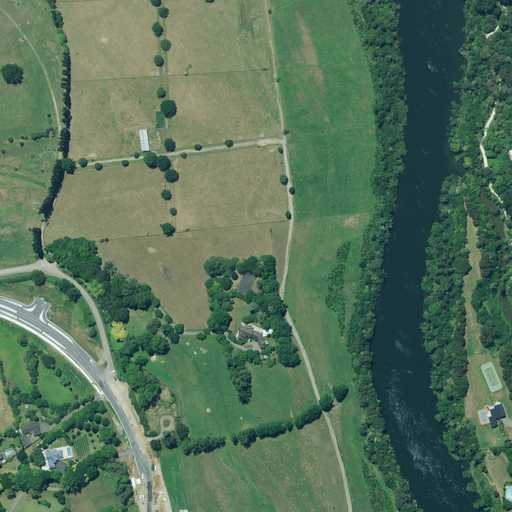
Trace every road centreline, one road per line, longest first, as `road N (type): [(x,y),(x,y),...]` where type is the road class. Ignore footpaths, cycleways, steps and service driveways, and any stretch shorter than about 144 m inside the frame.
road 1 (track): [(349,511),(340,459),(281,304),(293,214),(263,0)]
road 2 (track): [(44,270),(44,226),(66,168),(282,139)]
road 3 (unclassified): [(32,319),(76,351),(120,406),(155,511)]
road 4 (track): [(161,0),(168,152)]
